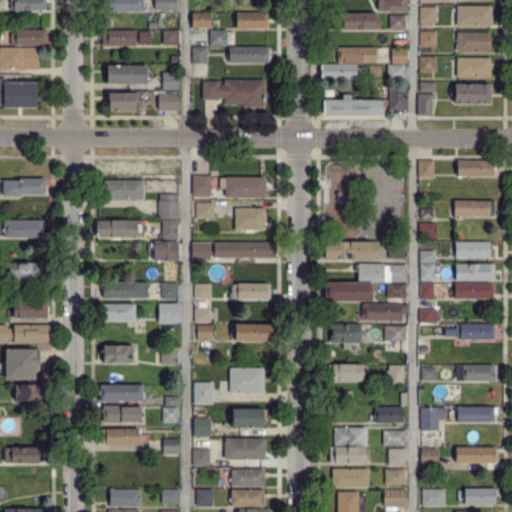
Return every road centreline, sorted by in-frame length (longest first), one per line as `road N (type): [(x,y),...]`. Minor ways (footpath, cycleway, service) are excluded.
road 1 (residential): [(298,0),(298,511)]
road 2 (tertiary): [(73,136),(511,138)]
road 3 (residential): [(73,136),(73,511)]
road 4 (residential): [(73,0),(73,136)]
